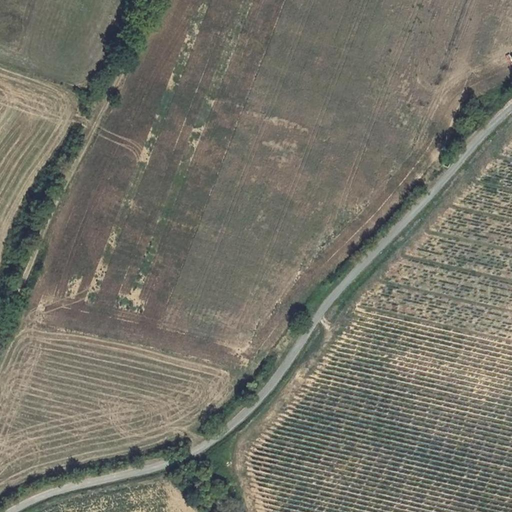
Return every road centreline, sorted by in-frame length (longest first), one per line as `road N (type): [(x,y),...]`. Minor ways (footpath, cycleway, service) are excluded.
road 1 (unclassified): [(511,109),(487,125),(354,274),(231,424),(173,459),(37,494),(13,511)]
road 2 (track): [(0,329),(69,168),(159,0)]
